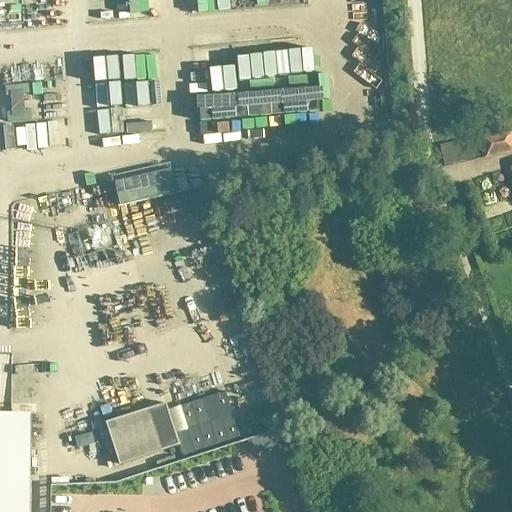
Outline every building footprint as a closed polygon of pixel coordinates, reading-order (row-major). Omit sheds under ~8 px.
[(278,31),(238,33),(239,44),(279,42),(278,31)] [(270,47),(271,67),(290,66),(289,46),(270,47)] [(253,92),(305,90),(304,77),(275,79),(275,69),(252,70),(253,92)] [(125,95),(162,94),(162,81),(124,82),(125,95)] [(288,96),(291,117),(307,114),(304,94),(288,96)] [(126,118),(168,116),(167,103),(125,105),(125,102),(114,102),(114,99),(106,99),(108,134),(126,133),(126,118)] [(130,121),(131,150),(171,148),(170,119),(130,121)] [(493,126),(495,136),(467,141),(471,162),(511,154),(511,132),(509,133),(507,123),(493,126)] [(18,258),(17,276),(43,278),(44,259),(18,258)] [(163,341),(172,365),(196,356),(187,332),(163,341)] [(117,467),(177,448),(164,406),(103,425),(117,467)] [(0,511),(25,511),(26,418),(0,417),(0,511)] [(274,434),(245,443),(250,456),(278,447),(274,434)] [(75,451),(91,447),(88,437),(72,441),(75,451)]
